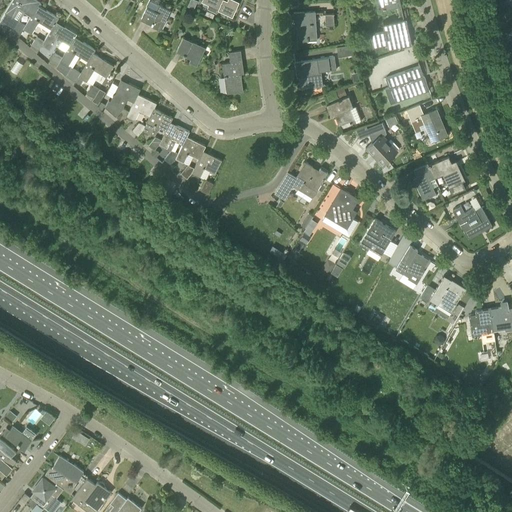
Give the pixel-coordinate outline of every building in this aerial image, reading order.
[(21,6),(33,14),(38,6),(41,2),(37,0),(12,0),(5,13),(13,18),(21,6)] [(202,0),(201,2),(218,9),(218,10),(233,16),(240,1),(236,0),(202,0)] [(379,0),(381,9),(401,5),(399,0),(379,0)] [(158,3),(154,10),(147,6),(141,19),(156,26),(155,27),(161,30),(170,9),(158,3)] [(46,11),(38,6),(33,14),(26,25),(24,29),(31,34),(39,22),(51,29),(56,22),(59,18),(47,10),(46,11)] [(296,21),(298,41),(317,40),(316,11),(293,13),(294,21),(296,21)] [(334,13),(325,13),(326,26),(334,26),(334,13)] [(407,34),(404,19),(383,24),(384,29),(370,32),(373,47),(387,44),(388,50),(412,45),(409,34),(407,34)] [(21,34),(24,29),(26,25),(19,20),(13,29),(21,34)] [(69,46),(75,38),(77,34),(65,26),(65,27),(56,22),(51,29),(44,41),(42,45),(50,50),(57,38),(69,46)] [(39,50),(42,45),(44,41),(37,36),(31,46),(39,50)] [(186,55),(189,50),(194,52),(189,62),(197,66),(206,47),(183,37),(176,51),(186,55)] [(73,68),(71,66),(69,64),(76,53),(89,60),(93,53),(96,50),(83,42),(83,43),(75,38),(69,46),(63,57),(60,61),(57,66),(56,67),(66,76),(68,77),(76,82),(79,77),(81,72),(73,68)] [(336,47),(338,57),(354,55),(353,44),(336,47)] [(230,62),(222,63),(224,75),(226,94),(243,91),(241,74),(244,74),(241,50),(229,52),(230,62)] [(50,62),(57,66),(60,61),(63,57),(55,52),(50,62)] [(81,72),(79,77),(83,79),(87,82),(94,70),(107,77),(114,65),(102,58),(101,58),(93,53),(89,60),(88,61),(81,72)] [(336,70),(334,57),(296,62),(297,71),(299,71),(301,88),(323,85),(322,76),(321,72),(336,70)] [(388,87),(382,89),(389,104),(429,90),(424,75),(423,75),(420,66),(384,78),(388,87)] [(105,107),(122,122),(127,116),(129,111),(123,108),(127,99),(133,102),(138,94),(141,89),(121,79),(110,101),(109,100),(105,107)] [(94,98),(100,89),(92,84),(87,93),(94,98)] [(356,106),(353,107),(349,95),(348,96),(345,89),(325,96),(328,103),(326,104),(331,116),(334,114),(339,125),(355,119),(356,123),(362,121),(356,106)] [(149,116),(154,108),(157,103),(138,94),(133,102),(129,111),(127,116),(135,120),(139,111),(149,116)] [(159,127),(166,130),(171,122),(173,117),(154,108),(149,116),(145,125),(143,129),(155,136),(159,127)] [(431,141),(447,134),(436,109),(423,114),(424,115),(411,121),(416,132),(421,130),(420,126),(425,124),(431,141)] [(143,129),(145,125),(139,122),(132,130),(138,135),(143,129)] [(182,145),(187,137),(189,132),(171,122),(166,130),(161,139),(159,144),(167,148),(172,140),(182,145)] [(383,136),(387,133),(384,128),(369,135),(372,142),(366,148),(372,154),(373,153),(384,164),(398,150),(383,136)] [(158,151),(155,148),(159,144),(161,139),(155,136),(148,144),(154,150),(151,153),(154,156),(158,151)] [(198,159),(203,151),(206,146),(187,137),(182,145),(178,153),(175,158),(184,162),(188,154),(198,159)] [(170,164),(175,158),(178,153),(172,151),(164,159),(170,164)] [(198,159),(194,168),(192,172),(200,176),(204,168),(215,174),(222,160),(203,151),(198,159)] [(449,156),(428,165),(434,178),(442,174),(448,187),(464,180),(456,161),(452,163),(449,156)] [(305,163),(296,178),(288,172),(275,193),(284,198),(293,184),(313,197),(328,172),(320,168),(318,171),(305,163)] [(187,178),(192,172),(194,168),(188,165),(181,173),(187,178)] [(431,179),(434,178),(428,165),(415,171),(420,181),(416,183),(423,198),(437,192),(431,179)] [(208,194),(213,183),(206,179),(201,190),(208,194)] [(341,187),(325,215),(346,228),(356,211),(352,209),(358,198),(341,187)] [(481,206),(475,209),(473,206),(465,211),(461,205),(452,210),(468,238),(492,225),(481,206)] [(375,218),(359,244),(368,250),(369,248),(381,255),(396,230),(375,218)] [(312,219),(304,231),(309,235),(318,223),(312,219)] [(309,236),(304,232),(300,239),(305,242),(309,236)] [(430,260),(416,252),(417,250),(410,245),(396,269),(409,276),(411,273),(420,278),(430,260)] [(288,250),(285,247),(280,254),(284,257),(288,250)] [(341,256),(348,261),(351,257),(344,252),(341,256)] [(293,267),(297,262),(289,257),(286,263),(293,267)] [(428,302),(430,299),(438,304),(439,302),(441,303),(440,305),(451,312),(465,289),(451,281),(452,279),(444,275),(435,289),(430,285),(427,284),(420,296),(422,298),(428,302)] [(489,308),(493,332),(494,332),(493,331),(505,329),(505,330),(511,329),(511,308),(509,309),(508,302),(500,303),(501,306),(489,308)] [(493,332),(489,308),(475,310),(476,316),(469,317),(472,336),(493,332)] [(379,325),(381,321),(376,318),(378,315),(374,312),(369,319),(379,325)] [(443,336),(440,334),(436,335),(434,339),(435,343),(438,345),(443,344),(445,340),(443,336)] [(463,378),(472,385),(476,379),(466,373),(463,378)] [(0,447),(11,456),(17,449),(15,448),(18,444),(19,444),(25,449),(31,440),(13,426),(10,429),(7,427),(0,435),(0,447)] [(0,477),(4,472),(7,474),(13,467),(10,464),(15,459),(11,456),(0,447),(0,477)] [(74,496),(88,478),(87,478),(89,477),(82,472),(84,469),(60,455),(53,466),(54,466),(52,468),(51,467),(45,474),(74,496)] [(51,493),(56,487),(43,477),(33,490),(37,492),(33,497),(25,491),(25,492),(51,511),(53,511),(62,501),(51,493)] [(95,484),(88,478),(74,496),(72,499),(89,511),(96,511),(112,492),(105,486),(105,484),(103,482),(101,481),(99,482),(98,481),(95,484)] [(138,511),(142,507),(132,500),(133,501),(132,502),(118,492),(110,502),(113,505),(107,511),(138,511)]
